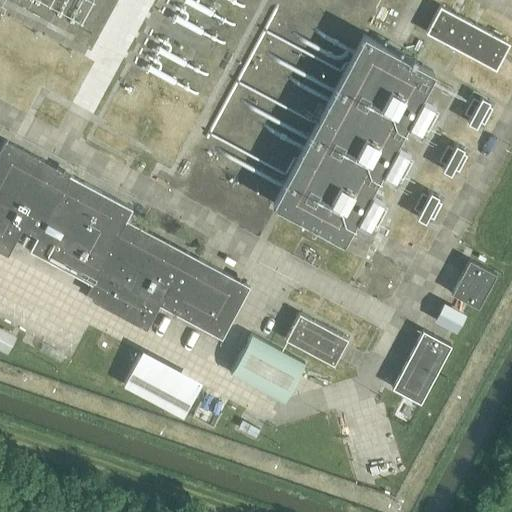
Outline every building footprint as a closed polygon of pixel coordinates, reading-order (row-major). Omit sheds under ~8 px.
[(430,34),(500,72),(511,49),(511,43),(444,7),(430,34)] [(430,129),(440,112),(423,103),(438,74),(368,36),(276,206),(347,244),(363,216),(379,225),(388,208),(372,198),(388,168),(404,177),(414,159),(397,150),(414,120),(430,129)] [(484,123),(492,107),(486,104),(489,100),(481,96),(478,100),(472,97),(464,113),(469,116),(467,121),(476,125),(478,120),(484,123)] [(69,174),(71,171),(64,167),(62,170),(4,139),(0,146),(0,249),(7,253),(14,241),(91,283),(86,292),(94,297),(93,300),(146,328),(159,304),(221,337),(249,285),(126,219),(132,207),(69,174)] [(444,164),(442,169),(450,173),(453,169),(458,172),(467,156),(461,153),(464,148),(455,144),(453,148),(448,146),(439,161),(444,164)] [(427,216),(433,219),(441,203),(436,200),(438,195),(430,191),(427,196),(422,193),(414,208),(419,211),(416,216),(425,220),(427,216)] [(458,295),(484,309),(503,276),(476,261),(458,295)] [(437,322),(460,335),(469,316),(447,304),(437,322)] [(351,342),(303,316),(289,343),(337,369),(348,348),(351,342)] [(0,344),(10,349),(18,330),(0,322),(0,344)] [(422,403),(453,346),(425,330),(394,388),(422,403)] [(235,374),(288,403),(310,364),(256,335),(235,374)] [(124,385),(186,412),(203,375),(141,348),(124,385)]
